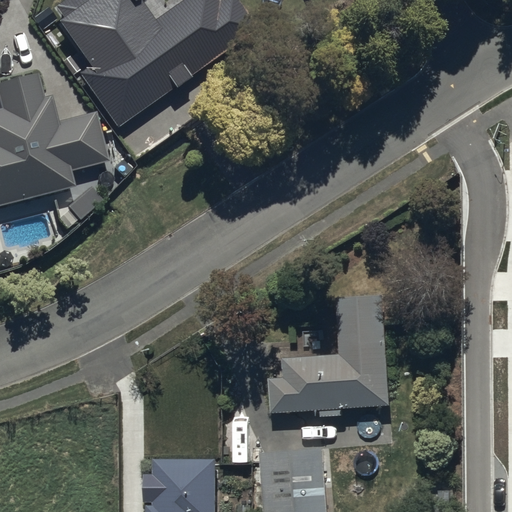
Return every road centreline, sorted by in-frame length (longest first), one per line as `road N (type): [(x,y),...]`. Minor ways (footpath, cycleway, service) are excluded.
road 1 (residential): [(438,95),(72,330),(0,351)]
road 2 (residential): [(438,95),(487,186),(477,278),(479,511)]
